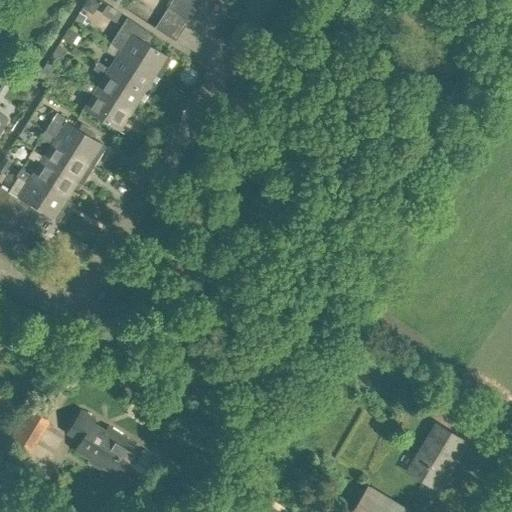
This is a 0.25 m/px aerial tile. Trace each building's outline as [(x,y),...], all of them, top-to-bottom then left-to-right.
[(92,16),(98,5),(88,0),(85,0),(81,9),(92,16)] [(186,22),(193,12),(173,0),(172,0),(166,10),(186,22)] [(193,12),(199,2),(196,0),(173,0),(193,12)] [(160,20),(180,32),(186,22),(166,10),(160,20)] [(80,26),(84,19),(77,14),(72,21),(80,26)] [(118,52),(158,78),(170,59),(143,43),(149,34),(125,19),(116,33),(117,33),(110,44),(119,50),(118,52)] [(154,30),(174,42),(180,32),(160,20),(154,30)] [(71,47),(77,36),(67,30),(60,41),(71,47)] [(119,50),(110,44),(109,44),(104,51),(115,57),(107,69),(106,71),(146,97),(158,78),(118,52),(119,50)] [(64,53),(56,47),(49,59),(57,64),(64,53)] [(106,71),(107,69),(97,62),(93,69),(103,76),(96,87),(94,89),(134,115),(146,97),(106,71)] [(47,78),(53,68),(46,63),(40,73),(47,78)] [(94,89),(96,87),(80,77),(75,84),(91,95),(82,109),(122,134),(134,115),(94,89)] [(53,141),(92,167),(105,147),(66,122),(67,120),(55,113),(51,120),(52,121),(45,132),(54,138),(53,141)] [(54,138),(45,132),(44,132),(39,139),(49,145),(42,157),(40,160),(81,186),(92,167),(53,141),(54,138)] [(40,160),(42,157),(32,150),(27,158),(38,164),(31,176),(29,178),(69,204),(81,186),(40,160)] [(3,158),(0,163),(0,172),(3,174),(10,163),(3,158)] [(29,178),(31,176),(20,169),(15,176),(26,183),(17,197),(19,199),(29,205),(40,212),(57,223),(69,204),(29,178)] [(0,207),(9,193),(0,187),(0,207)] [(19,199),(17,197),(9,193),(0,207),(0,222),(3,224),(19,199)] [(13,230),(29,205),(19,199),(3,224),(13,230)] [(24,237),(40,212),(29,205),(13,230),(24,237)] [(2,342),(1,344),(12,350),(13,348),(16,343),(6,336),(2,342)] [(28,454),(49,422),(28,409),(7,441),(28,454)] [(138,452),(91,424),(93,420),(79,411),(66,433),(79,441),(74,449),(122,479),(129,467),(139,474),(150,456),(140,449),(138,452)] [(403,471),(434,489),(463,439),(433,422),(403,471)] [(60,482),(76,472),(59,446),(44,456),(60,482)] [(349,511),(409,511),(410,511),(367,485),(349,511)] [(248,508),(254,511),(257,511),(259,509),(267,497),(268,495),(259,490),(248,508)] [(267,497),(259,509),(263,511),(279,511),(283,507),(267,497)]
